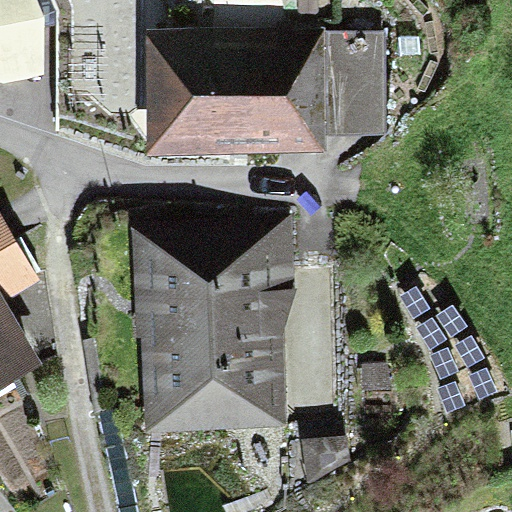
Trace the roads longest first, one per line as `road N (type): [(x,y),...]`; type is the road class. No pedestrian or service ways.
road 1 (track): [(511,345),(465,282),(323,179),(212,196),(135,184),(0,144)]
road 2 (track): [(49,159),(65,326),(103,511)]
